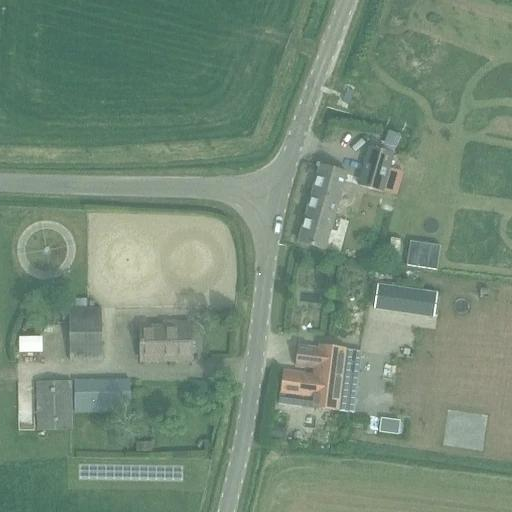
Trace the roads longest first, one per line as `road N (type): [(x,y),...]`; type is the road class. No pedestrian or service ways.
road 1 (tertiary): [(231,511),(282,195)]
road 2 (unclassified): [(0,186),(282,195)]
road 3 (tertiary): [(282,195),(349,0)]
